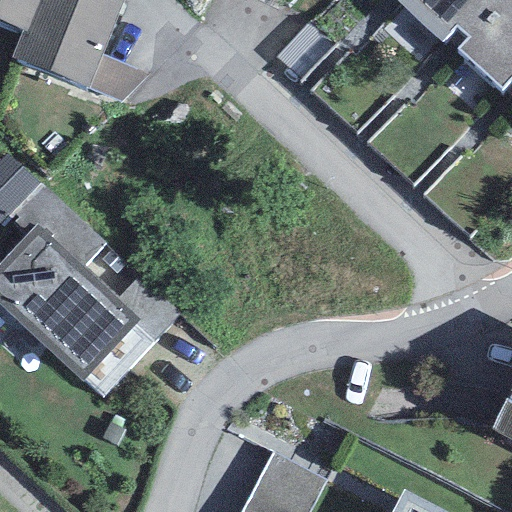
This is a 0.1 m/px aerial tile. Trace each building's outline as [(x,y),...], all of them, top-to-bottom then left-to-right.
[(0,0),(0,22),(22,31),(26,33),(39,0),(0,0)] [(22,31),(12,57),(87,87),(101,54),(122,0),(39,0),(26,33),(22,31)] [(396,0),(442,41),(456,26),(478,0),(396,0)] [(511,0),(478,0),(456,26),(468,37),(457,49),(501,88),(511,77),(511,76),(511,0)] [(120,103),(148,75),(101,54),(87,87),(120,103)] [(0,159),(0,225),(0,226),(9,217),(40,184),(7,153),(0,159)] [(134,326),(139,320),(116,299),(82,267),(106,243),(40,184),(9,217),(27,233),(0,262),(0,304),(84,381),(134,326)] [(134,326),(154,343),(185,308),(142,270),(116,299),(139,320),(134,326)] [(84,381),(103,397),(154,343),(134,326),(84,381)] [(511,390),(491,429),(511,440),(511,390)] [(273,453),(241,511),(308,511),(323,482),(273,453)] [(391,511),(443,511),(403,491),(391,511)]
